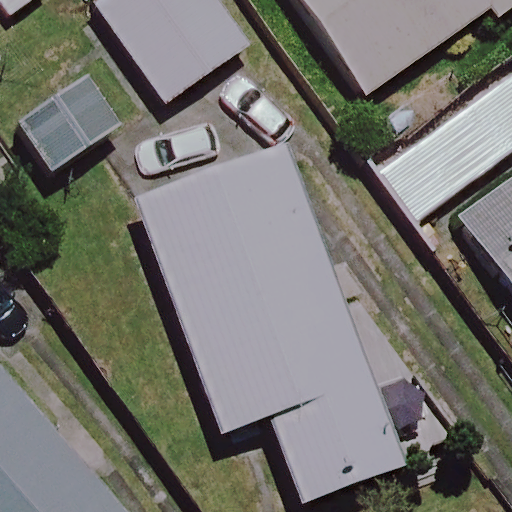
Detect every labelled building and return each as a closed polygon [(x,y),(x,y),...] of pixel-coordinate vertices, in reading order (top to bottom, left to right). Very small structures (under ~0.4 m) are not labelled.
[(241,57),(200,0),(104,0),(80,17),(153,119),(241,57)] [(511,0),(273,0),(350,112),(511,0)] [(111,141),(69,85),(5,132),(46,188),(111,141)] [(511,157),(511,106),(500,91),(368,188),(404,237),(511,157)] [(321,511),(395,483),(265,156),(116,214),(209,449),(253,432),(285,511),(321,511)] [(511,186),(449,232),(511,319),(511,186)] [(105,511),(0,390),(0,511),(105,511)]
